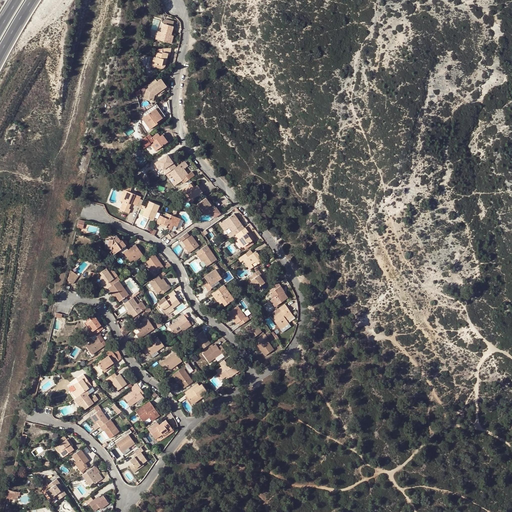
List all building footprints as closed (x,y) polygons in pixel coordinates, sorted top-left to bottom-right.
[(163,24),(161,32),(159,41),(169,43),(171,35),(174,27),(163,24)] [(170,48),(158,49),(159,53),(157,52),(155,57),(153,57),(152,64),(157,65),(157,67),(162,68),(162,66),(165,67),(166,63),(167,64),(168,60),(167,60),(168,56),(168,54),(170,54),(170,48)] [(150,87),(146,90),(144,99),(153,101),(155,95),(167,87),(161,79),(154,84),(150,87)] [(158,106),(142,118),(150,129),(158,124),(156,122),(162,118),(165,116),(158,106)] [(158,133),(148,140),(150,144),(156,151),(167,142),(162,135),(160,136),(158,133)] [(156,151),(150,144),(148,146),(154,155),(157,152),(156,151)] [(175,168),(172,163),(167,157),(169,155),(171,154),(169,151),(160,157),(162,160),(158,163),(164,171),(166,174),(169,172),(175,168)] [(183,168),(184,167),(185,168),(188,166),(184,161),(178,165),(181,170),(183,168)] [(175,168),(169,172),(175,179),(178,184),(182,181),(187,177),(186,176),(181,170),(178,165),(175,168)] [(187,177),(182,181),(183,183),(195,175),(192,171),(186,176),(187,177)] [(197,185),(202,193),(206,190),(200,182),(197,185)] [(190,183),(180,189),(184,195),(187,192),(192,200),(202,193),(197,185),(195,186),(194,187),(190,183)] [(126,184),(124,189),(130,192),(132,187),(126,184)] [(130,192),(124,189),(122,194),(124,195),(121,201),(123,202),(120,210),(129,213),(131,209),(129,208),(131,203),(133,199),(135,200),(133,204),(137,206),(141,197),(130,192)] [(206,197),(197,204),(201,208),(205,215),(215,208),(210,200),(209,201),(206,197)] [(149,201),(146,208),(147,209),(144,216),(153,220),(160,205),(149,201)] [(197,204),(190,209),(194,214),(201,208),(197,204)] [(177,217),(171,215),(169,219),(159,215),(156,223),(160,225),(160,223),(167,226),(166,227),(172,230),(174,225),(177,217)] [(244,228),(239,220),(237,222),(232,215),(224,221),(229,227),(234,235),(235,234),(237,233),(244,228)] [(225,230),(229,227),(224,221),(221,223),(225,230)] [(245,227),(244,228),(237,233),(241,237),(238,238),(244,247),(246,245),(249,243),(252,241),(249,237),(251,235),(245,227)] [(187,232),(179,238),(182,243),(183,242),(186,246),(191,252),(199,246),(191,234),(189,235),(187,232)] [(109,239),(107,249),(111,249),(111,251),(110,252),(112,255),(118,251),(125,246),(128,243),(126,240),(125,241),(122,238),(118,237),(117,236),(113,238),(114,239),(113,240),(109,239)] [(125,246),(118,251),(122,255),(124,253),(129,260),(130,262),(133,260),(142,253),(140,251),(138,248),(135,245),(128,250),(125,246)] [(198,251),(204,260),(207,265),(217,259),(207,245),(198,251)] [(250,255),(248,252),(238,258),(241,262),(245,259),(248,257),(254,266),(263,260),(256,251),(253,253),(250,255)] [(142,253),(133,260),(134,262),(143,255),(142,253)] [(153,253),(145,259),(152,269),(150,271),(154,277),(156,275),(155,273),(163,267),(153,253)] [(248,257),(245,259),(251,268),(254,266),(248,257)] [(203,278),(206,283),(207,284),(208,283),(212,288),(220,283),(218,281),(222,278),(216,271),(219,269),(216,265),(213,266),(216,269),(203,278)] [(102,281),(107,288),(108,288),(118,281),(120,280),(114,271),(109,270),(108,271),(106,268),(100,272),(103,275),(101,276),(100,277),(102,281)] [(216,271),(222,278),(225,276),(224,275),(222,273),(219,269),(216,271)] [(259,270),(252,275),(254,278),(251,280),(257,288),(265,283),(265,282),(262,279),(264,277),(262,274),(259,270)] [(161,280),(158,275),(149,282),(158,293),(161,291),(163,294),(171,288),(169,285),(168,285),(166,287),(161,280)] [(118,281),(108,288),(111,291),(112,290),(115,295),(120,301),(129,295),(118,281)] [(285,292),(279,283),(270,289),(272,292),(275,297),(273,298),(271,300),(275,306),(288,298),(284,292),(285,292)] [(224,285),(212,293),(217,301),(220,299),(222,302),(225,306),(234,299),(225,287),(224,285)] [(174,291),(168,295),(171,298),(160,305),(165,313),(173,308),(180,303),(174,295),(176,294),(174,291)] [(138,305),(133,297),(124,303),(129,310),(134,317),(146,308),(142,302),(138,305)] [(243,310),(249,307),(245,298),(239,301),(243,310)] [(285,304),(279,308),(282,312),(273,318),(280,329),(289,323),(287,321),(286,319),(292,314),(285,304)] [(239,322),(241,325),(250,319),(248,317),(247,316),(246,317),(238,306),(229,312),(237,324),(239,322)] [(92,337),(98,332),(103,328),(98,322),(96,319),(93,314),(86,319),(88,322),(87,322),(92,329),(91,330),(92,331),(89,333),(92,337)] [(179,318),(180,319),(181,321),(178,323),(177,321),(169,326),(175,334),(182,329),(183,331),(191,325),(184,314),(179,318)] [(139,319),(130,325),(132,328),(135,326),(141,321),(139,319)] [(142,324),(136,328),(139,332),(136,334),(139,339),(154,328),(148,319),(142,324)] [(254,321),(244,328),(248,334),(252,339),(262,332),(254,321)] [(127,328),(123,330),(121,332),(124,336),(130,331),(127,328)] [(202,349),(211,343),(202,332),(200,334),(198,331),(190,337),(192,339),(194,338),(198,343),(202,349)] [(97,337),(99,336),(100,335),(98,332),(92,337),(88,339),(90,342),(86,346),(92,354),(106,344),(104,341),(103,341),(101,343),(97,337)] [(157,336),(141,348),(146,354),(149,352),(153,357),(158,353),(157,350),(164,345),(157,336)] [(266,339),(257,345),(265,356),(274,350),(266,339)] [(209,362),(215,358),(222,353),(224,354),(224,355),(227,353),(221,345),(218,347),(216,344),(212,347),(210,348),(203,353),(209,362)] [(111,349),(119,360),(122,358),(119,353),(116,346),(111,349)] [(111,349),(106,353),(108,355),(98,363),(103,370),(110,364),(113,362),(114,364),(119,360),(111,349)] [(176,352),(160,363),(164,370),(168,367),(169,369),(177,363),(177,364),(182,361),(176,352)] [(225,360),(219,364),(221,366),(216,370),(218,374),(222,380),(226,377),(229,375),(230,377),(234,374),(233,373),(238,369),(235,365),(230,368),(225,360)] [(185,366),(186,368),(190,373),(193,370),(188,363),(185,366)] [(110,364),(103,370),(104,372),(112,367),(110,364)] [(186,368),(185,366),(172,375),(174,377),(185,370),(184,369),(186,368)] [(185,370),(174,377),(179,384),(180,383),(184,388),(193,382),(185,370)] [(82,393),(87,390),(91,386),(92,386),(83,374),(76,379),(78,381),(73,385),(76,388),(78,386),(79,388),(77,389),(73,392),(76,397),(82,393)] [(112,375),(106,379),(108,382),(111,380),(118,390),(127,384),(120,374),(117,376),(114,377),(112,375)] [(40,387),(43,391),(53,384),(50,380),(40,387)] [(198,382),(185,392),(187,395),(193,404),(201,398),(200,396),(205,393),(207,391),(202,384),(200,385),(198,382)] [(137,383),(131,388),(133,391),(124,397),(130,406),(143,397),(142,394),(137,388),(139,387),(137,383)] [(90,394),(87,390),(82,393),(76,397),(74,399),(77,404),(77,403),(80,402),(85,409),(94,403),(88,395),(90,394)] [(144,409),(152,404),(150,401),(142,406),(144,409)] [(139,408),(135,411),(141,419),(148,414),(150,417),(152,421),(160,415),(152,404),(144,409),(142,406),(139,408)] [(118,414),(121,411),(115,405),(112,407),(118,414)] [(97,423),(100,427),(100,426),(108,420),(101,409),(92,416),(97,423)] [(108,420),(100,426),(103,430),(104,429),(110,438),(119,431),(110,419),(108,420)] [(157,422),(148,428),(154,437),(157,434),(159,437),(162,435),(163,436),(173,429),(166,420),(159,424),(157,422)] [(131,431),(129,429),(121,435),(123,438),(115,444),(122,452),(128,447),(135,443),(128,434),(132,432),(131,431)] [(173,429),(163,436),(165,438),(174,431),(173,429)] [(59,445),(58,445),(65,456),(69,453),(72,451),(74,449),(71,445),(66,439),(64,436),(56,441),(59,445)] [(63,457),(65,456),(58,445),(54,448),(58,452),(60,451),(63,457)] [(132,453),(128,447),(122,452),(126,458),(132,453)] [(141,447),(134,452),(136,454),(136,455),(134,456),(129,460),(132,463),(129,466),(134,472),(137,470),(136,468),(142,464),(147,460),(141,452),(143,451),(142,449),(141,447)] [(88,461),(80,449),(72,455),(76,461),(80,466),(78,467),(81,471),(87,466),(85,463),(88,461)] [(91,469),(82,475),(86,480),(90,485),(94,482),(95,481),(96,483),(102,478),(98,473),(95,475),(94,473),(91,469)] [(37,480),(39,488),(47,485),(46,477),(37,480)] [(57,496),(59,499),(66,494),(63,489),(60,491),(58,487),(60,486),(61,485),(57,478),(47,485),(50,488),(48,489),(50,492),(48,494),(51,498),(57,493),(58,495),(57,496)] [(50,501),(57,496),(58,495),(57,493),(51,498),(48,494),(46,496),(50,501)] [(90,496),(84,500),(87,504),(89,503),(94,511),(99,507),(101,509),(109,503),(103,496),(100,498),(95,502),(93,500),(90,496)]
